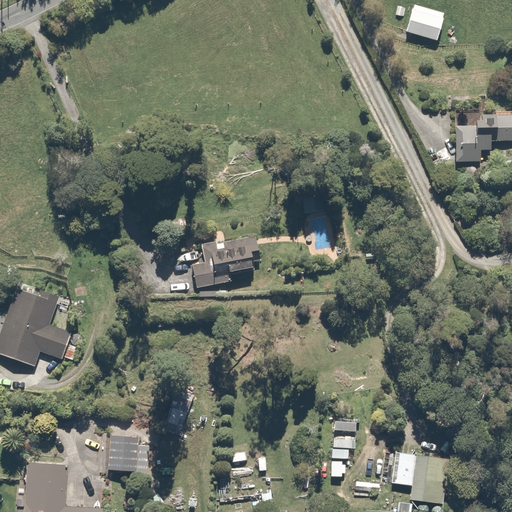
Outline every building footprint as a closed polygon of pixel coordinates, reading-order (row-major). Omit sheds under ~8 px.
[(435,25),(402,12),(390,41),(424,54),(435,25)] [(511,115),(482,115),(482,122),(476,122),(476,128),(457,127),(457,163),(482,164),(482,158),(489,158),(489,152),(493,152),(493,143),(511,143),(511,115)] [(245,246),(193,255),(196,271),(182,274),(187,298),(222,292),(221,285),(245,280),(243,269),(249,268),(245,246)] [(47,310),(5,294),(0,308),(0,370),(20,378),(26,362),(48,371),(58,343),(37,335),(47,310)] [(348,436),(356,437),(357,423),(335,422),(335,431),(349,432),(348,436)] [(336,434),(313,433),(312,457),(334,458),(336,434)] [(138,438),(111,436),(109,469),(137,471),(136,477),(147,478),(150,442),(138,441),(138,438)] [(232,454),(232,462),(247,461),(247,453),(232,454)] [(386,468),(367,466),(364,498),(383,500),(386,468)] [(406,511),(409,469),(389,467),(385,511),(406,511)] [(56,511),(57,471),(15,470),(14,511),(56,511)] [(447,474),(414,471),(413,486),(411,502),(444,505),(447,474)] [(277,489),(277,473),(269,473),(269,489),(277,489)] [(273,493),(262,493),(263,506),(273,506),(273,493)]
